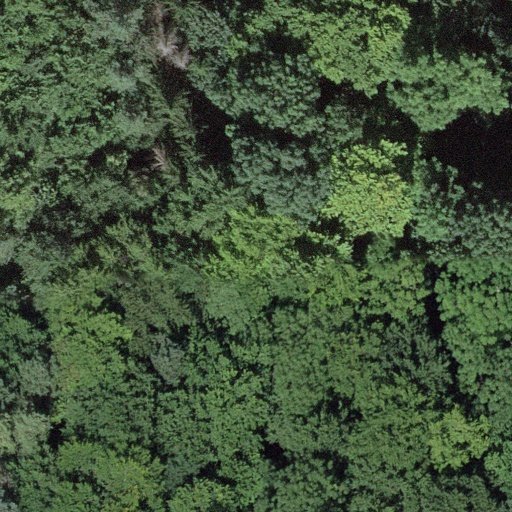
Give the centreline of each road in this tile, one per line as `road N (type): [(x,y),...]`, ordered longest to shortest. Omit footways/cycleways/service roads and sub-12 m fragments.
road 1 (track): [(229,0),(282,146),(357,297),(502,511)]
road 2 (track): [(72,0),(56,136),(0,302)]
